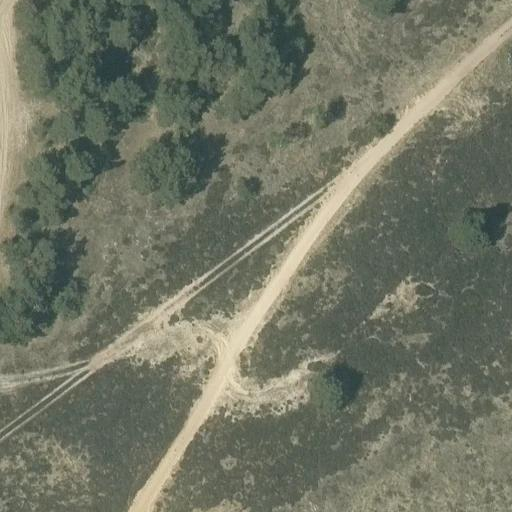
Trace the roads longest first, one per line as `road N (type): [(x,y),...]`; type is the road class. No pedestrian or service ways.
road 1 (track): [(511,14),(460,55),(369,150),(275,281),(147,511)]
road 2 (track): [(369,150),(343,153),(0,438)]
